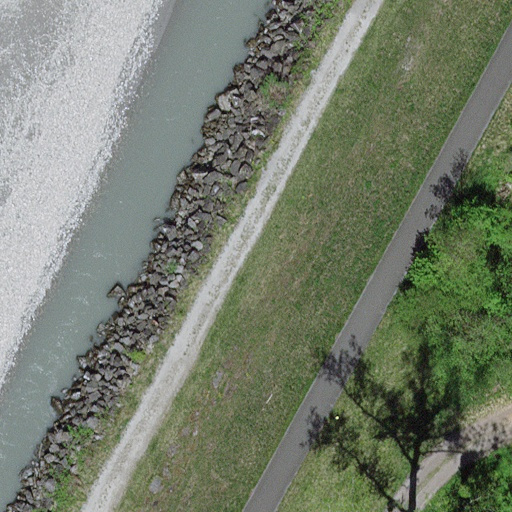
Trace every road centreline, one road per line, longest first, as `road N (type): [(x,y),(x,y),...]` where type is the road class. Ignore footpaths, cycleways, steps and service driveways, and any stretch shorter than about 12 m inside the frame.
road 1 (track): [(374,0),(93,511)]
road 2 (track): [(248,511),(511,28)]
road 3 (track): [(430,511),(511,377)]
